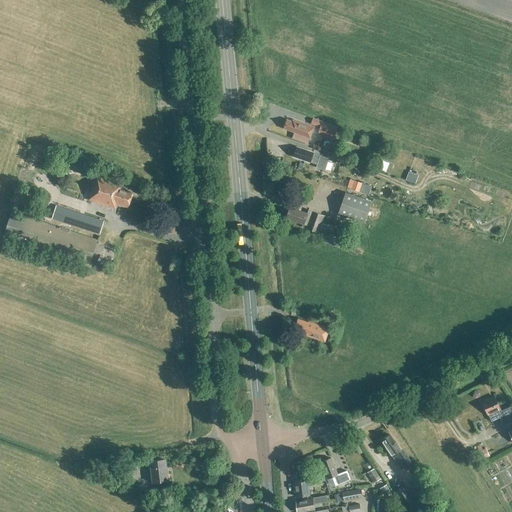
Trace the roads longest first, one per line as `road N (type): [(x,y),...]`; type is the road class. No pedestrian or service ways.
road 1 (unclassified): [(236,443),(213,405),(181,0)]
road 2 (primary): [(262,441),(221,0)]
road 3 (unclassified): [(282,439),(358,424),(511,351)]
road 4 (track): [(510,511),(428,392)]
